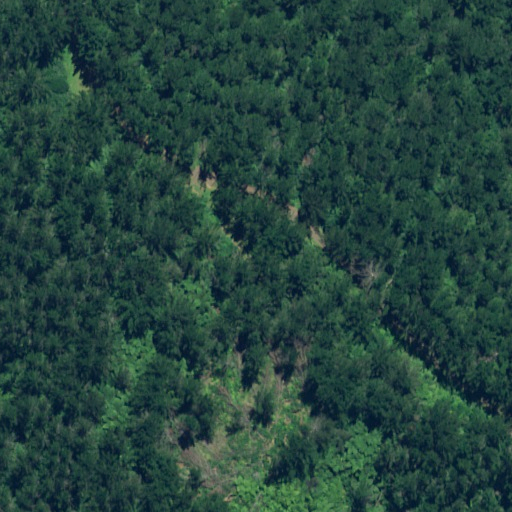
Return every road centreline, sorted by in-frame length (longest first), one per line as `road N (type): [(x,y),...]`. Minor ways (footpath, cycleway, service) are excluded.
road 1 (track): [(60,0),(97,88),(129,126),(178,161),(269,196),(322,230),(379,305),(511,414)]
road 2 (track): [(160,511),(278,361),(279,321),(266,281),(221,207),(178,161)]
